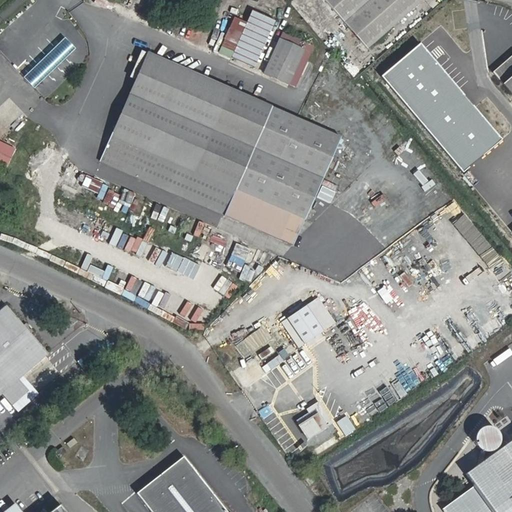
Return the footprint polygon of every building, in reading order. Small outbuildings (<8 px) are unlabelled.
[(318,0),(338,21),(363,0),(318,0)] [(363,0),(338,21),(363,49),(418,0),(363,0)] [(271,22),(236,7),(212,55),(225,63),(227,60),(249,71),(271,22)] [(303,61),(306,52),(276,39),(260,74),(286,86),(298,59),(303,61)] [(100,161),(292,247),(342,139),(148,54),(105,150),(100,161)] [(511,55),(489,75),(511,100),(511,55)] [(9,148),(0,143),(0,166),(1,166),(9,148)] [(322,193),(333,199),(337,192),(326,186),(322,193)] [(9,209),(0,205),(0,217),(4,219),(9,209)] [(326,317),(307,292),(271,317),(290,343),(326,317)] [(4,311),(0,314),(0,398),(15,385),(45,359),(29,340),(20,330),(4,311)] [(31,336),(24,327),(20,330),(29,340),(31,336)] [(0,399),(4,404),(20,390),(15,385),(0,398),(0,399)] [(327,418),(317,402),(292,419),(302,434),(327,418)] [(511,511),(511,439),(462,475),(471,489),(439,511),(511,511)] [(64,458),(59,452),(51,458),(55,464),(64,458)] [(218,511),(180,464),(133,501),(142,511),(218,511)]
